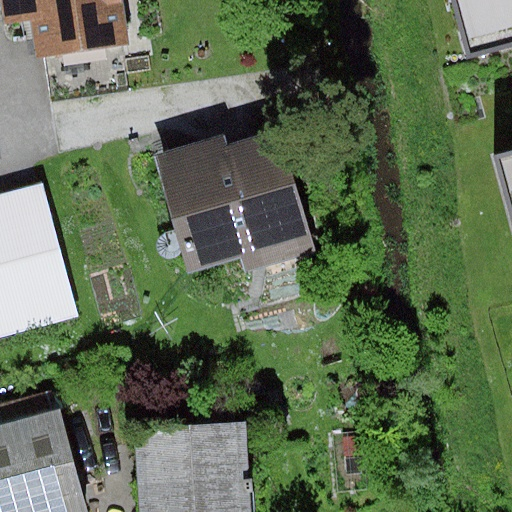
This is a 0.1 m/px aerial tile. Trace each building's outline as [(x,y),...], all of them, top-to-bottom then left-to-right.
[(145,0),(42,0),(47,60),(149,52),(145,0)] [(511,0),(463,0),(477,50),(511,40),(511,0)] [(314,131),(191,159),(219,285),(342,257),(314,131)] [(58,187),(0,203),(0,347),(95,321),(58,187)] [(111,511),(84,407),(0,428),(0,511),(111,511)] [(285,511),(282,426),(161,432),(164,511),(285,511)]
